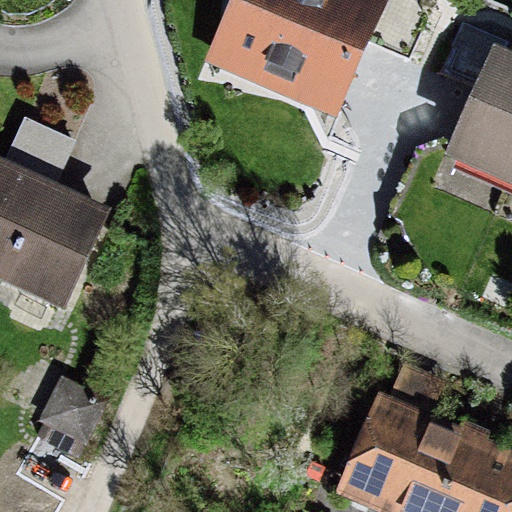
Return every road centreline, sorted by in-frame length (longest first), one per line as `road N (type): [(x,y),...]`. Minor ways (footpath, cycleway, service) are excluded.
road 1 (residential): [(182,231),(511,370)]
road 2 (residential): [(182,231),(158,328),(85,511)]
road 3 (residential): [(117,0),(182,231)]
